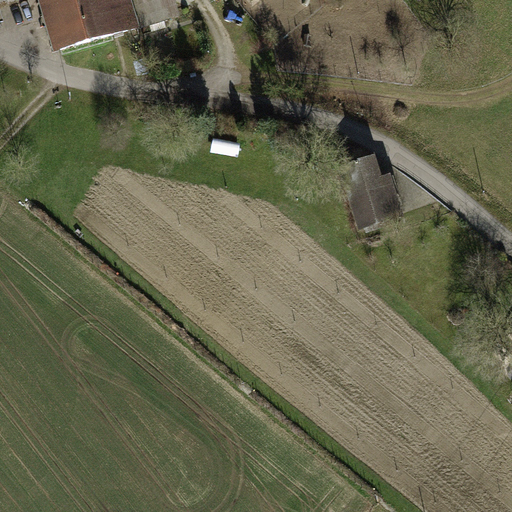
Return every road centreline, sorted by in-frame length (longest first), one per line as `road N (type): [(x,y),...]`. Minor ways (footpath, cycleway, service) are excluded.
road 1 (unclassified): [(0,44),(61,73),(125,90),(324,117),(384,145),(511,244)]
road 2 (track): [(511,84),(459,99),(234,72),(207,97)]
